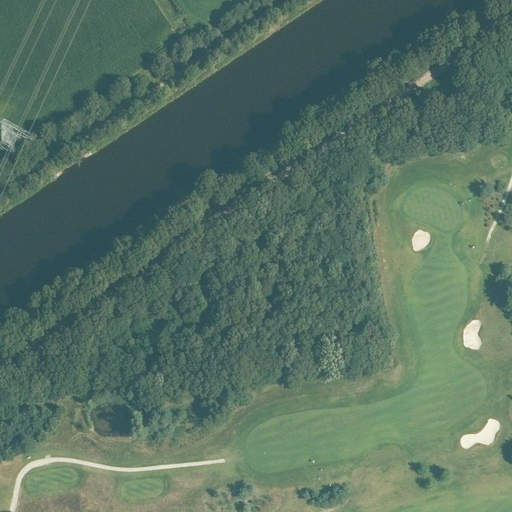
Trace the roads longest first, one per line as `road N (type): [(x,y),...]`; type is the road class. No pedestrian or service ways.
road 1 (track): [(0,364),(511,25)]
road 2 (track): [(0,195),(287,0)]
